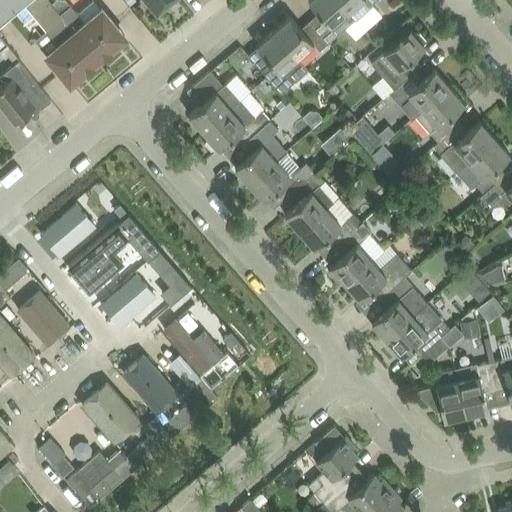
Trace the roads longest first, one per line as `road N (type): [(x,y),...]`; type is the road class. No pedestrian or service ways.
road 1 (residential): [(119,107),(353,371)]
road 2 (residential): [(192,511),(353,371)]
road 3 (residential): [(119,107),(245,0)]
road 4 (residential): [(0,212),(119,107)]
road 5 (residential): [(353,371),(431,459),(459,461)]
